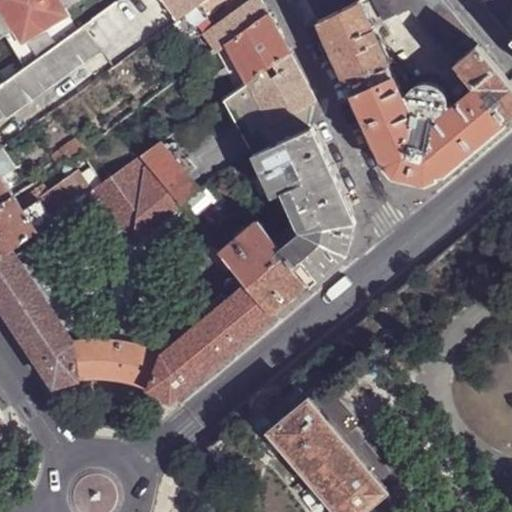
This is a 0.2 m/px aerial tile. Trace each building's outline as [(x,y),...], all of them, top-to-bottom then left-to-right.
[(0,0),(0,87),(27,67),(85,26),(121,0),(0,0)] [(162,0),(178,21),(207,0),(162,0)] [(207,0),(178,21),(182,27),(194,19),(198,24),(232,0),(207,0)] [(250,0),(205,34),(217,51),(227,44),(269,13),(261,0),(250,0)] [(284,0),(301,27),(318,18),(309,0),(284,0)] [(309,0),(318,18),(354,0),(309,0)] [(409,8),(405,0),(373,0),(383,21),(409,8)] [(418,16),(437,0),(405,0),(409,8),(410,8),(418,16)] [(427,27),(448,9),(440,0),(437,0),(418,16),(427,27)] [(385,67),(357,3),(319,21),(348,84),(385,67)] [(436,38),(457,20),(448,9),(427,27),(436,38)] [(227,44),(248,82),(290,51),(269,13),(227,44)] [(446,49),(466,31),(457,20),(436,38),(446,49)] [(178,21),(170,27),(174,33),(182,27),(178,21)] [(85,26),(27,67),(42,88),(100,47),(85,26)] [(161,33),(166,39),(174,33),(170,27),(161,33)] [(457,62),(478,45),(466,31),(446,49),(457,62)] [(217,51),(237,91),(248,82),(227,44),(217,51)] [(511,116),(511,85),(478,45),(457,62),(477,87),(508,120),(511,116)] [(181,61),(189,72),(204,61),(195,50),(181,61)] [(248,82),(237,91),(227,97),(254,154),(312,127),(317,100),(290,51),(248,82)] [(27,67),(0,87),(0,118),(42,88),(27,67)] [(387,70),(385,67),(348,84),(381,158),(388,162),(387,165),(394,174),(427,181),(437,177),(438,173),(446,172),(475,148),(508,120),(477,87),(453,106),(453,105),(452,104),(449,104),(445,94),(443,91),(435,86),(436,84),(434,84),(425,83),(424,85),(418,86),(413,88),(405,96),(402,96),(399,97),(387,70)] [(356,222),(312,127),(254,154),(273,196),(284,192),(302,231),(281,247),(312,284),(349,253),(352,239),(356,222)] [(61,148),(69,159),(82,151),(89,146),(80,134),(61,148)] [(180,203),(199,189),(197,187),(188,174),(162,143),(141,157),(146,163),(176,199),(180,203)] [(51,155),(59,166),(69,159),(61,148),(51,155)] [(140,207),(146,163),(141,157),(103,183),(96,189),(134,246),(140,207)] [(162,211),(176,199),(146,163),(140,207),(162,211)] [(44,185),(18,201),(14,195),(0,203),(0,255),(12,247),(92,191),(96,189),(103,183),(96,173),(86,182),(79,172),(49,192),(44,185)] [(0,203),(14,195),(0,174),(0,203)] [(293,299),(312,284),(281,247),(258,219),(221,251),(243,277),(257,266),(265,276),(252,288),(274,314),(293,299)] [(91,376),(115,377),(120,342),(101,340),(74,341),(12,247),(0,255),(0,300),(30,347),(54,384),(71,379),(91,376)] [(131,265),(127,295),(133,296),(138,261),(132,260),(131,265)] [(121,294),(127,295),(131,265),(126,264),(121,294)] [(163,353),(150,349),(155,328),(122,323),(120,342),(115,377),(119,378),(130,380),(151,387),(171,398),(250,333),(274,314),(252,288),(249,284),(163,353)] [(270,411),(279,422),(309,397),(311,394),(306,388),(293,399),(287,397),(270,411)] [(309,397),(279,422),(269,431),(335,511),(361,511),(386,492),(309,397)]
